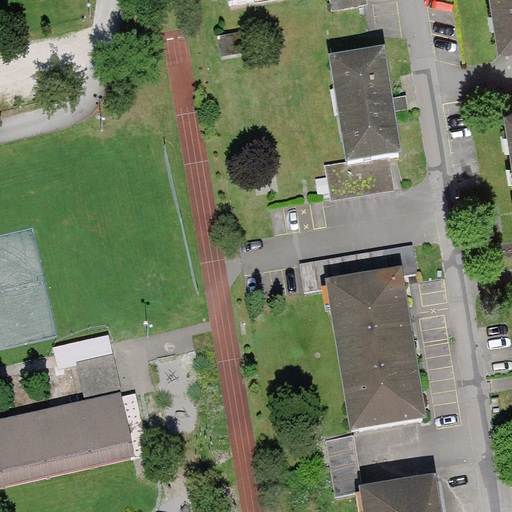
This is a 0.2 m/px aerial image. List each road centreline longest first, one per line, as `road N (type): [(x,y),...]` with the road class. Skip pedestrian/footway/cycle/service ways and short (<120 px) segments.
road 1 (residential): [(487,511),(413,0)]
road 2 (residential): [(105,0),(77,104),(0,129)]
